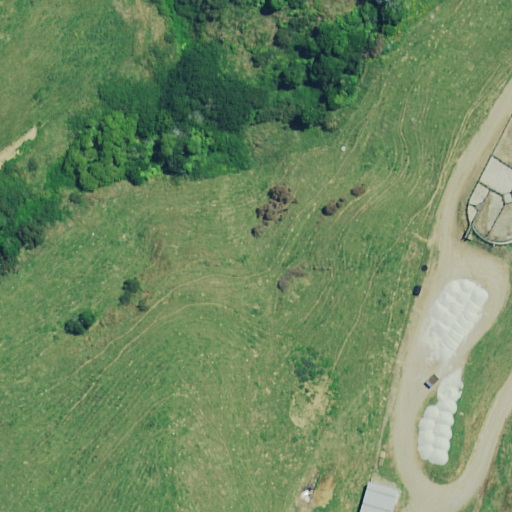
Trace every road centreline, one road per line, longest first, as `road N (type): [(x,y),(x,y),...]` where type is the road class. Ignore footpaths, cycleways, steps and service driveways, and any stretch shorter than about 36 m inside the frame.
road 1 (track): [(511,388),(476,472),(458,493),(416,486),(402,465),(402,379),(420,326),(438,285),(450,271),(470,267),(488,272),(496,304),(484,328),(407,407)]
road 2 (track): [(438,285),(447,204),(511,90)]
